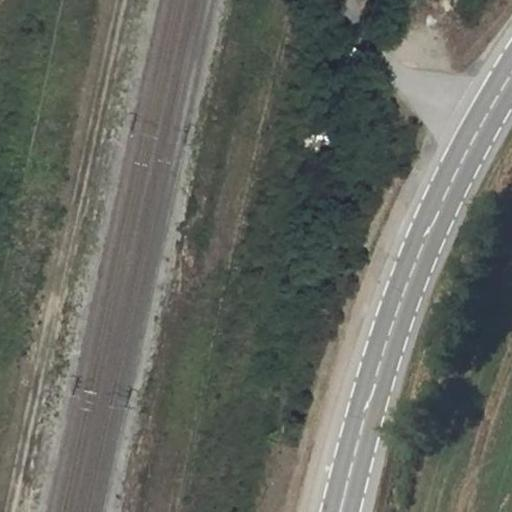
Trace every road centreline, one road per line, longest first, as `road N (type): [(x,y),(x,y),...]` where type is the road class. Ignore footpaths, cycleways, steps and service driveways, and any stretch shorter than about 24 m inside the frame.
road 1 (track): [(123,0),(11,511)]
road 2 (primary): [(511,73),(471,138),(397,310),(340,511)]
